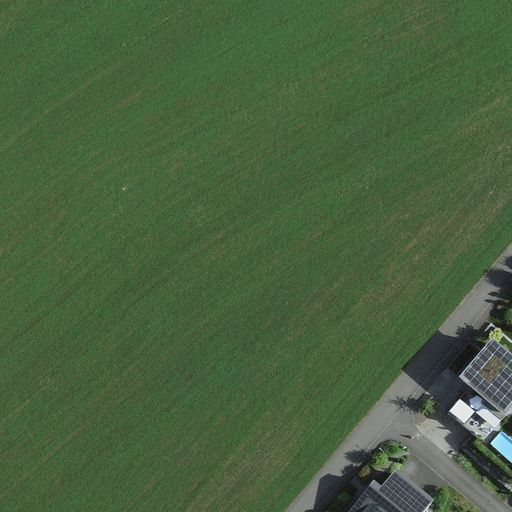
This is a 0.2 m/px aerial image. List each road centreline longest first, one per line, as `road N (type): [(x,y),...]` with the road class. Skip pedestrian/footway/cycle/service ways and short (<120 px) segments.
road 1 (residential): [(382,414),(511,264)]
road 2 (residential): [(382,414),(499,511)]
road 3 (residential): [(300,511),(382,414)]
